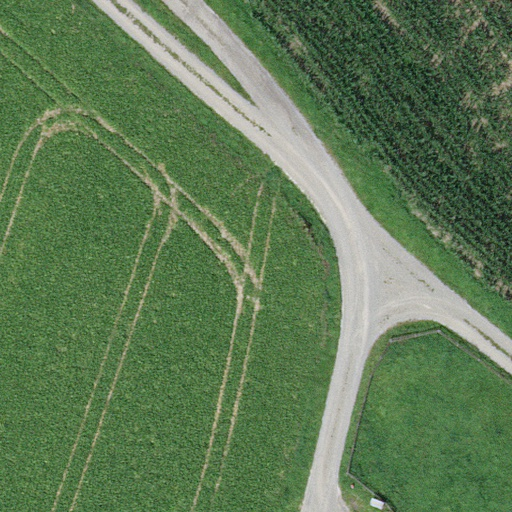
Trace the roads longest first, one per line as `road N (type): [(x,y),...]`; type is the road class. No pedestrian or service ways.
road 1 (track): [(311,511),(353,366),(365,247),(303,135),(179,0)]
road 2 (track): [(511,359),(365,247),(279,152),(110,0)]
